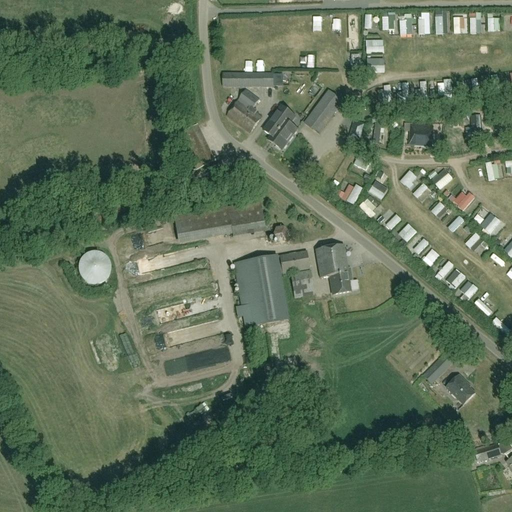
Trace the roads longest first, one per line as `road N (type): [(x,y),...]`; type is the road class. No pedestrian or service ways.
road 1 (unclassified): [(511,364),(226,137),(207,85),(204,0)]
road 2 (track): [(243,154),(73,223),(0,229)]
